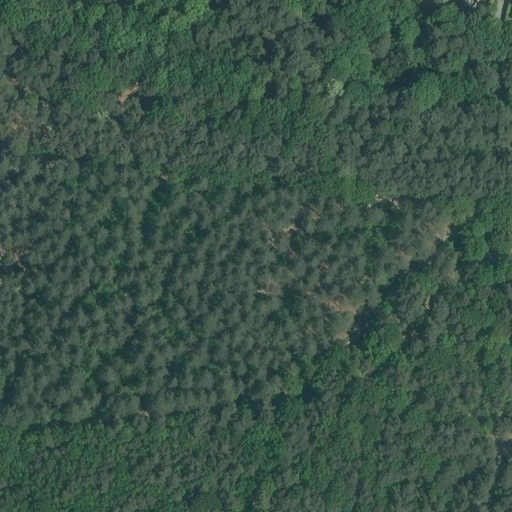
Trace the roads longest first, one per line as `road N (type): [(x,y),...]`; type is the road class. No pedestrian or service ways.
road 1 (track): [(477,209),(0,158)]
road 2 (track): [(511,243),(477,251),(392,358),(356,386),(280,406)]
road 3 (track): [(280,406),(0,433)]
road 4 (track): [(280,406),(477,209)]
road 5 (track): [(327,191),(296,125),(198,51),(212,14)]
